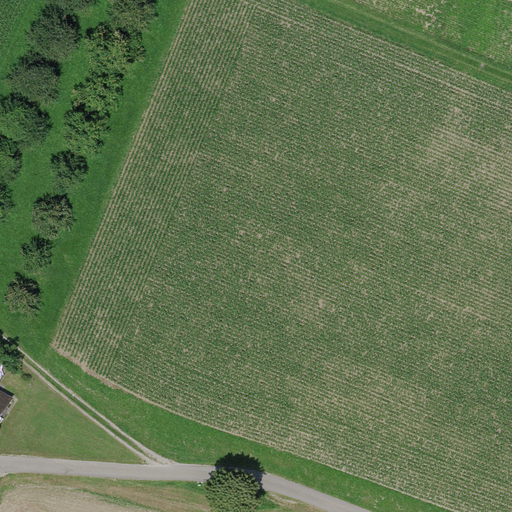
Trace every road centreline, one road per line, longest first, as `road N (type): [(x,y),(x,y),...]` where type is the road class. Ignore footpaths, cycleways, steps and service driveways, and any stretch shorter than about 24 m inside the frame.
road 1 (track): [(0,342),(182,474)]
road 2 (track): [(511,73),(333,0)]
road 3 (track): [(0,464),(182,474)]
road 4 (track): [(182,474),(268,482),(346,511)]
